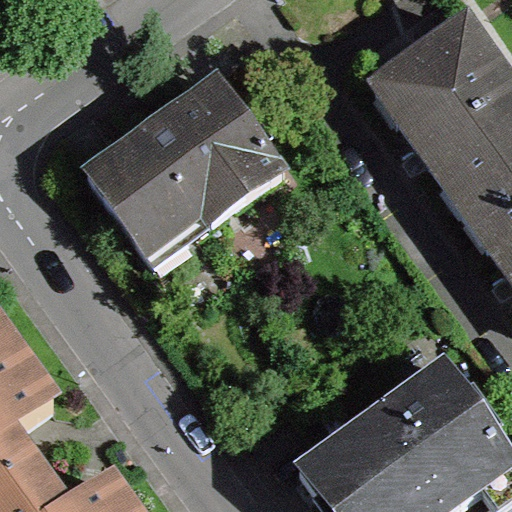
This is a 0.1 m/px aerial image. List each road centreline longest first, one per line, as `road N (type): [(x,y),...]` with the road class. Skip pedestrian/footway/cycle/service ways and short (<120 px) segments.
road 1 (residential): [(249,511),(0,197)]
road 2 (residential): [(238,0),(0,162)]
